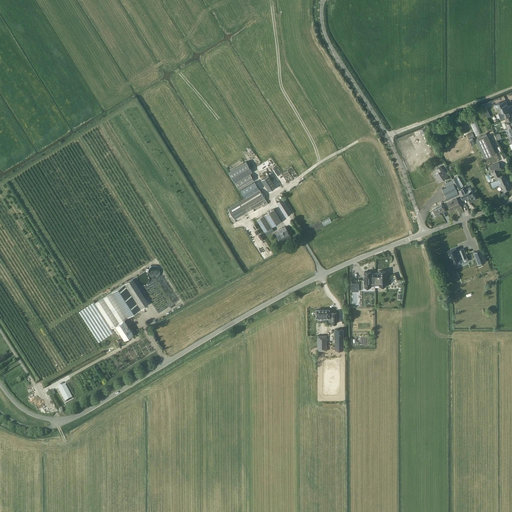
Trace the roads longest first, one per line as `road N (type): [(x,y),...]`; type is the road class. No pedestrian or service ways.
road 1 (unclassified): [(425,233),(322,274),(62,422)]
road 2 (unclassified): [(425,233),(387,137),(323,30),(322,0)]
